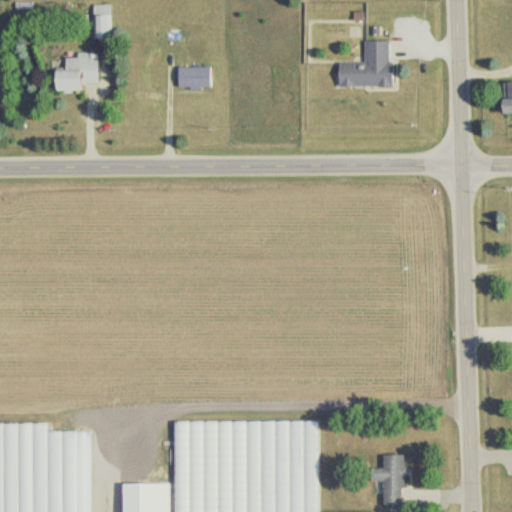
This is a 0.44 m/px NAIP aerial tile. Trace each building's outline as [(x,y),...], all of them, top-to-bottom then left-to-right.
[(94,39),(111,39),(111,6),(94,6),(94,39)] [(339,88),(393,88),(393,42),(366,42),(366,64),(339,64),(339,88)] [(55,91),(81,91),(81,83),(99,83),(99,54),(62,54),(62,71),(55,71),(55,91)] [(211,68),(179,68),(179,90),(211,90),(211,68)] [(503,115),(511,115),(511,83),(503,83),(503,115)] [(0,511),(321,511),(322,421),(175,421),(174,511),(170,511),(170,483),(123,483),(123,511),(48,511),(48,423),(0,423),(0,511)] [(404,455),(384,455),(384,468),(372,468),(372,481),(384,481),(384,504),(404,504),(404,455)]
